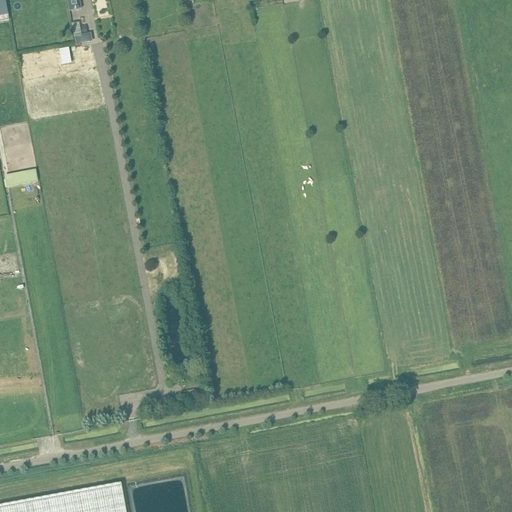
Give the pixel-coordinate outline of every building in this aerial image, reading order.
[(67,0),(69,11),(81,9),(79,0),(67,0)] [(76,45),(93,42),(91,33),(88,34),(87,34),(81,35),(75,36),(76,45)] [(70,47),(60,49),(63,65),(74,62),(70,47)] [(6,187),(38,181),(36,169),(4,176),(6,187)] [(0,511),(125,511),(121,484),(0,506),(0,511)]
